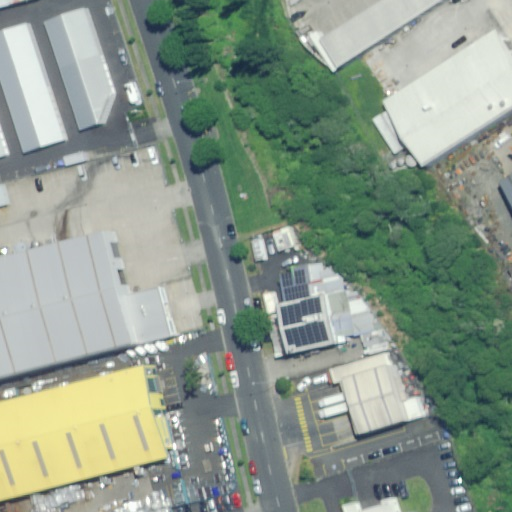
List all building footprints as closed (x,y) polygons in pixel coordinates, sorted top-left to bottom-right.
[(451,0),(386,0),(327,38),(344,66),(451,0)] [(82,8),(42,22),(75,132),(97,128),(111,93),(82,8)] [(22,24),(0,31),(0,94),(20,156),(62,142),(22,24)] [(511,115),(511,44),(503,30),(391,102),(433,167),(511,115)] [(498,130),(482,140),(490,153),(506,143),(498,130)] [(511,178),(497,188),(511,211),(511,178)] [(0,264),(0,382),(182,338),(169,285),(137,293),(133,275),(123,235),(0,264)] [(314,266),(289,272),(297,302),(292,304),(304,355),(348,345),(335,292),(321,295),(314,266)] [(389,337),(385,320),(363,325),(365,335),(369,334),(374,354),(399,349),(396,335),(389,337)] [(392,352),(338,368),(342,382),(355,378),(371,433),(427,416),(422,397),(415,399),(407,374),(403,375),(399,363),(395,364),(392,352)] [(157,369),(0,407),(0,504),(179,461),(157,369)] [(348,505),(350,511),(399,511),(395,498),(386,501),(387,503),(362,511),(359,502),(348,505)]
